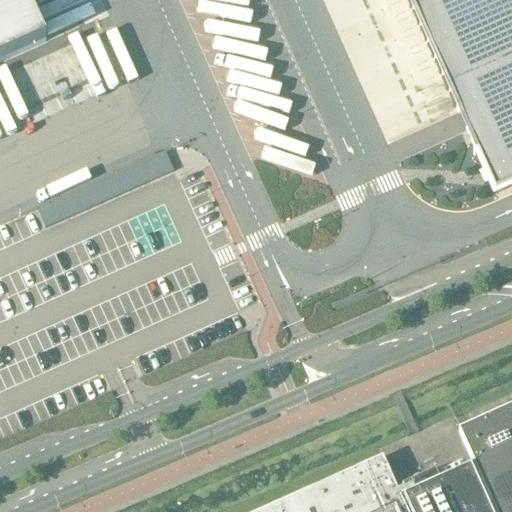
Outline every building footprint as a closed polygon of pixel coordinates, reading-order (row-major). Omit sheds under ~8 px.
[(0,0),(0,62),(45,42),(26,0),(0,0)] [(511,0),(406,0),(458,113),(466,132),(476,153),(472,155),(474,158),(477,157),(482,169),(483,169),(494,194),(495,195),(511,186),(511,0)] [(166,151),(36,208),(44,227),(174,169),(170,160),(166,151)] [(473,467),(493,511),(511,511),(511,408),(458,433),(473,467)] [(291,500),(264,511),(493,511),(473,467),(440,482),(435,470),(412,480),(418,492),(400,500),(382,459),(291,500)]
